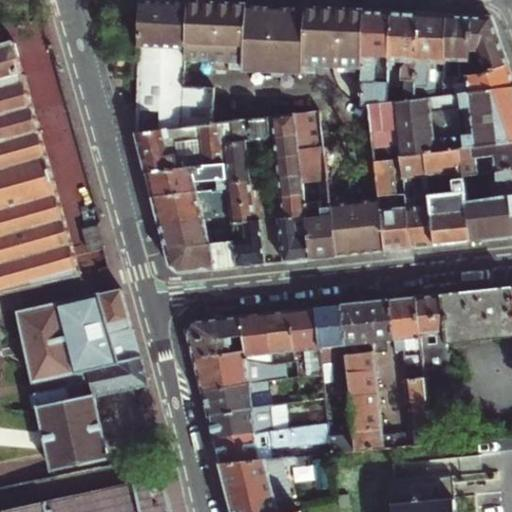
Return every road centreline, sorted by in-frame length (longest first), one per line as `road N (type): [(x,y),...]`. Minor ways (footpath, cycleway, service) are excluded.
road 1 (residential): [(149,300),(511,260)]
road 2 (residential): [(149,300),(67,0)]
road 3 (residential): [(201,511),(149,300)]
